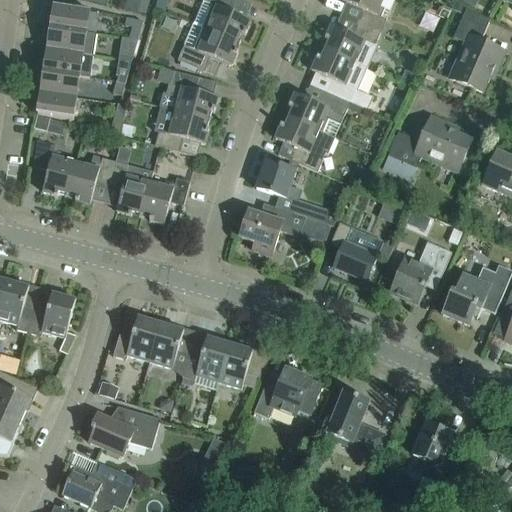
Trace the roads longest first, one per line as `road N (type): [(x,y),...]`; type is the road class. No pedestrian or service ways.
road 1 (residential): [(511,402),(324,329),(196,292)]
road 2 (residential): [(196,292),(256,88),(294,0)]
road 3 (residential): [(30,495),(82,382),(115,270)]
